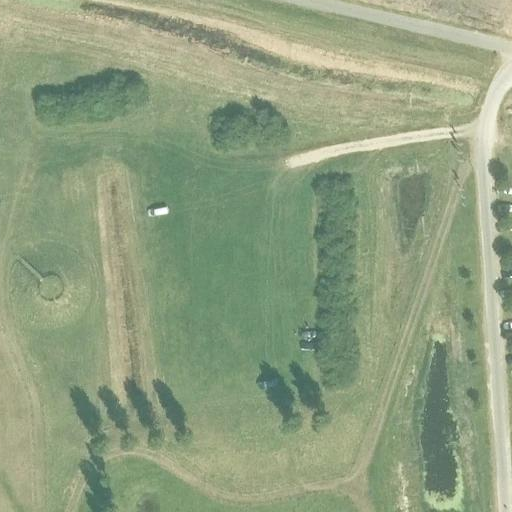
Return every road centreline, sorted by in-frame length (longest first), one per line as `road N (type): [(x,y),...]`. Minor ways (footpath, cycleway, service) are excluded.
road 1 (unclassified): [(503,511),(481,152),(488,110),(511,72)]
road 2 (unclassified): [(511,50),(298,0)]
